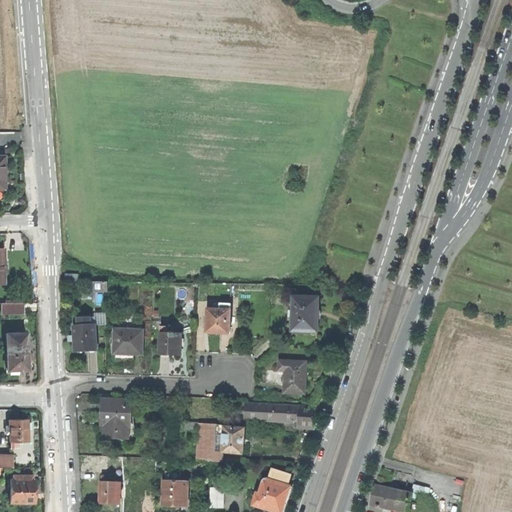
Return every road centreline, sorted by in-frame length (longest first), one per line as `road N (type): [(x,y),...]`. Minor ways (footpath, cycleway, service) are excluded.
road 1 (secondary): [(464,38),(311,511)]
road 2 (secondary): [(340,511),(437,247)]
road 3 (residential): [(30,0),(46,223)]
road 4 (secondary): [(437,247),(511,39)]
road 5 (residential): [(53,383),(201,387),(230,371)]
road 6 (secondary): [(437,247),(484,179),(511,101)]
road 7 (residential): [(46,223),(53,383)]
